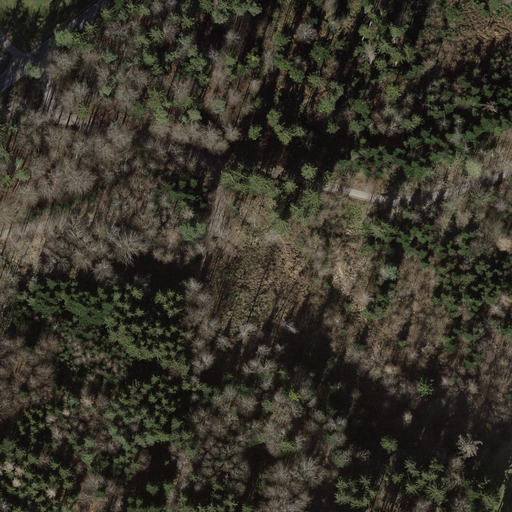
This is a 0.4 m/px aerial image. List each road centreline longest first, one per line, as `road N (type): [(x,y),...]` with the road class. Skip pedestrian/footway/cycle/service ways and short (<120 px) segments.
road 1 (track): [(511,172),(406,202),(211,158)]
road 2 (track): [(211,158),(218,222),(194,245),(174,249),(85,221),(0,236)]
road 3 (track): [(211,158),(61,121),(40,55)]
road 4 (unclassified): [(112,0),(0,84)]
